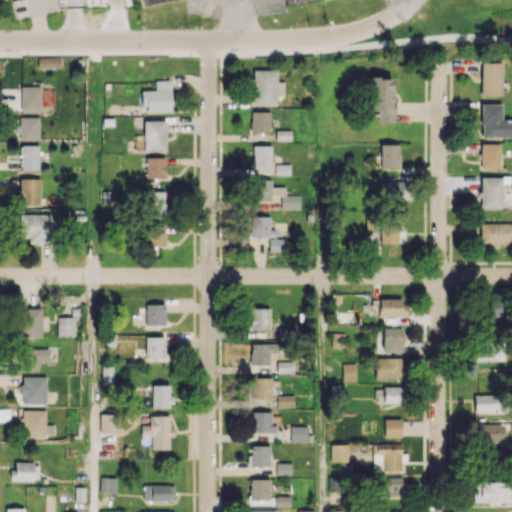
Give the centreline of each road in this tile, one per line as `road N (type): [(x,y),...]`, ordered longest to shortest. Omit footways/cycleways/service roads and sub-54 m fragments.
road 1 (residential): [(511,275),(0,276)]
road 2 (residential): [(209,42),(208,511)]
road 3 (residential): [(439,58),(439,511)]
road 4 (residential): [(396,17),(352,35),(305,40),(0,42)]
